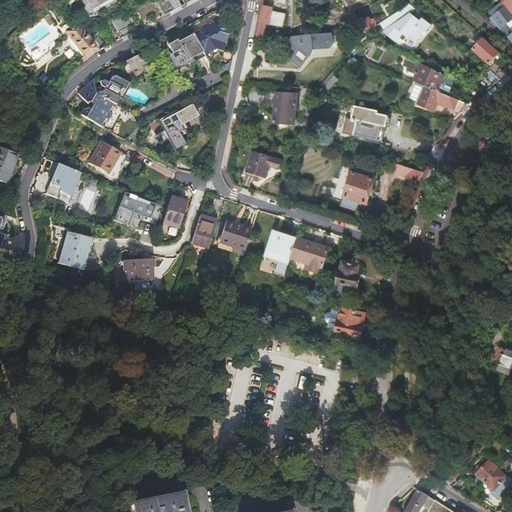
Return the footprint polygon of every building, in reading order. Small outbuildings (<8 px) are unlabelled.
[(154,0),(164,15),(181,6),(177,0),(154,0)] [(511,0),(500,0),(511,14),(511,12),(511,0)] [(410,5),(371,30),(375,37),(415,11),(412,6),(410,5)] [(264,7),(256,41),(262,41),(265,24),(269,25),(269,24),(283,28),(286,15),(273,11),(273,9),(264,7)] [(511,16),(505,7),(494,15),(502,27),(511,18),(511,16)] [(134,25),(127,12),(111,21),(117,32),(134,25)] [(63,14),(58,17),(62,22),(66,19),(63,14)] [(47,16),(43,19),(49,26),(53,24),(47,16)] [(349,32),(371,30),(370,19),(358,20),(358,19),(348,20),(349,32)] [(414,20),(405,32),(417,42),(426,30),(414,20)] [(71,21),(62,27),(71,39),(70,41),(77,51),(79,50),(84,57),(96,49),(83,31),(82,32),(78,27),(71,21)] [(204,56),(208,64),(219,58),(221,58),(227,34),(219,33),(213,22),(206,26),(206,28),(203,30),(202,28),(201,29),(192,34),(204,56)] [(498,25),(497,27),(511,42),(511,34),(511,35),(506,29),(504,31),(498,25)] [(196,60),(204,56),(192,34),(177,42),(175,40),(166,45),(167,47),(177,66),(193,57),(196,60)] [(332,34),(293,38),(285,46),(293,52),(293,58),(292,60),(300,68),(314,53),(314,51),(333,49),(332,34)] [(500,53),(484,39),(473,50),(489,65),(500,53)] [(141,53),(121,63),(126,73),(146,63),(141,53)] [(417,75),(414,82),(432,90),(449,97),(452,91),(450,90),(452,86),(454,87),(456,81),(445,76),(436,72),(421,64),(420,66),(406,60),(403,66),(407,68),(406,71),(417,75)] [(489,69),(500,78),(506,73),(494,63),(489,69)] [(482,74),(494,84),(500,79),(500,78),(489,69),(487,68),(482,74)] [(166,85),(174,80),(170,72),(161,77),(166,85)] [(94,93),(115,105),(131,114),(137,103),(123,96),(130,84),(128,83),(116,76),(114,75),(111,76),(108,82),(103,79),(99,80),(100,84),(100,86),(94,87),(93,79),(91,80),(94,93)] [(104,118),(110,113),(115,105),(94,93),(91,80),(78,92),(87,104),(89,102),(93,104),(90,110),(88,109),(83,110),(80,115),(99,127),(104,118)] [(463,95),(475,100),(484,92),(467,85),(463,95)] [(449,97),(432,90),(425,108),(434,112),(438,103),(453,109),(457,100),(449,97)] [(295,125),(296,95),(276,94),(275,124),(295,125)] [(131,114),(132,115),(136,112),(141,106),(137,103),(131,114)] [(175,113),(185,130),(187,129),(184,123),(193,119),(198,116),(191,104),(186,107),(175,113)] [(388,119),(388,117),(378,115),(378,112),(355,107),(354,110),(353,117),(352,120),(346,119),(343,134),(353,137),(373,141),(378,142),(381,127),(385,127),(386,128),(387,126),(388,119)] [(99,127),(101,128),(110,113),(104,118),(99,127)] [(182,132),(185,130),(175,113),(160,121),(165,129),(156,134),(161,144),(167,141),(174,153),(186,146),(180,136),(179,133),(182,132)] [(101,141),(89,163),(105,172),(104,176),(116,182),(122,171),(120,169),(127,156),(101,141)] [(18,155),(0,148),(0,181),(7,184),(18,155)] [(249,168),(246,167),(243,176),(267,184),(279,177),(283,162),(254,153),(249,168)] [(160,161),(173,168),(177,161),(164,154),(160,161)] [(81,174),(55,163),(50,177),(52,178),(46,195),(69,204),(81,174)] [(419,182),(422,173),(391,163),(388,171),(419,182)] [(353,174),(352,173),(342,202),(341,206),(356,211),(359,202),(367,205),(375,181),(366,178),(369,171),(356,167),(353,174)] [(170,197),(166,207),(161,223),(176,228),(185,202),(170,197)] [(200,216),(191,243),(208,248),(216,222),(200,216)] [(228,243),(234,223),(226,220),(220,240),(228,243)] [(235,249),(244,252),(252,228),(234,223),(228,243),(235,245),(235,249)] [(288,265),(289,265),(291,258),(298,238),(298,236),(297,238),(275,231),(276,228),(275,228),(265,258),(266,258),(267,255),(289,262),(288,265)] [(58,262),(83,270),(92,239),(67,231),(58,262)] [(330,248),(298,238),(291,258),(308,264),(307,269),(322,274),(330,248)] [(125,261),(125,271),(129,271),(130,281),(143,280),(151,280),(150,268),(152,267),(152,260),(150,260),(125,261)] [(344,263),(339,283),(335,283),(333,293),(347,297),(350,286),(357,287),(359,278),(357,277),(359,266),(344,263)] [(338,325),(342,310),(332,308),(331,314),(329,313),(326,315),(325,320),(327,322),(329,323),(328,328),(331,329),(331,330),(337,331),(338,325)] [(359,326),(362,314),(342,309),(342,310),(338,325),(337,331),(337,332),(359,337),(362,327),(359,326)] [(510,373),(511,368),(511,362),(509,361),(511,353),(511,352),(492,345),(488,355),(494,358),(491,366),(510,373)] [(498,469),(501,467),(498,465),(496,467),(490,461),(485,466),(480,462),(472,470),(477,475),(479,477),(476,481),(478,483),(476,486),(480,489),(483,485),(498,469)] [(498,469),(483,485),(499,500),(508,491),(511,488),(504,481),(507,477),(498,469)] [(455,475),(451,471),(443,479),(449,485),(457,477),(455,475)] [(470,481),(463,475),(452,487),(459,492),(470,481)] [(187,511),(184,491),(132,502),(133,511),(187,511)] [(427,511),(452,511),(434,501),(429,498),(419,491),(418,491),(405,511),(420,511),(422,509),(427,511)]
